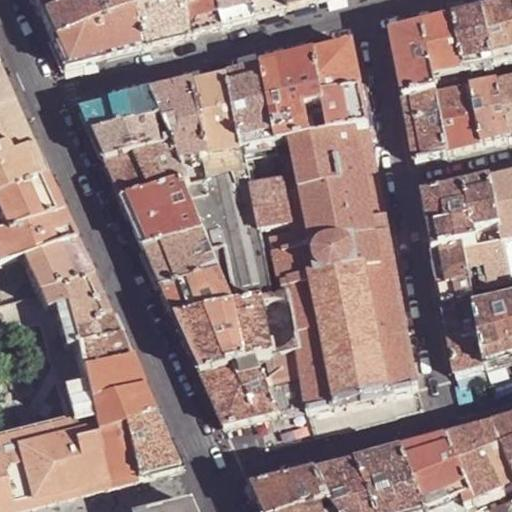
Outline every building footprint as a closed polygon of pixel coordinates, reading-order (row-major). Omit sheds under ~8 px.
[(31,0),(34,7),(39,17),(82,0),(31,0)] [(45,32),(50,42),(131,11),(153,2),(152,0),(82,0),(39,17),(45,32)] [(131,11),(141,52),(165,45),(184,40),(179,0),(158,0),(153,2),(131,11)] [(179,0),(184,40),(207,35),(220,31),(211,0),(179,0)] [(211,0),(220,31),(238,26),(251,23),(245,0),(211,0)] [(282,14),(278,0),(245,0),(251,23),(270,18),(282,14)] [(278,0),(282,14),(299,10),(315,6),(313,0),(278,0)] [(511,65),(511,5),(499,9),(483,13),(494,70),(511,65)] [(105,61),(141,52),(131,11),(50,42),(57,58),(63,72),(105,61)] [(496,79),(494,70),(483,13),(468,17),(453,20),(466,84),(466,85),(469,84),(496,79)] [(423,28),(435,90),(466,84),(453,20),(438,24),(423,28)] [(435,90),(423,28),(392,36),(398,71),(403,102),(436,96),(435,90)] [(353,47),(315,57),(323,101),(362,93),(357,69),(353,47)] [(276,67),(263,71),(277,148),(291,146),(313,141),(308,112),(324,109),(323,101),(315,57),(288,64),(276,67)] [(277,148),(263,71),(246,75),(228,80),(243,156),(277,149),(277,148)] [(0,196),(46,178),(38,161),(25,131),(10,98),(0,75),(0,196)] [(509,144),(498,87),(497,83),(496,79),(469,84),(482,150),(495,147),(509,144)] [(243,156),(228,80),(212,84),(194,89),(208,161),(209,162),(243,156)] [(511,83),(498,87),(509,144),(511,143),(511,83)] [(436,96),(448,159),(467,154),(482,150),(469,84),(466,85),(466,84),(435,90),(436,96)] [(208,161),(194,89),(173,94),(154,99),(164,126),(174,152),(180,167),(201,164),(201,162),(208,161)] [(364,105),(362,93),(323,101),(324,109),(325,116),(324,116),(328,138),(356,133),(369,130),(364,105)] [(416,166),(448,159),(436,96),(403,102),(410,136),(416,166)] [(122,107),(84,117),(89,127),(95,142),(158,128),(164,126),(154,99),(122,107)] [(318,140),(328,138),(324,116),(315,118),(318,140)] [(158,128),(164,154),(174,152),(164,126),(158,128)] [(101,155),(107,168),(164,154),(158,128),(95,142),(101,155)] [(369,130),(356,133),(372,220),(386,218),(369,130)] [(311,417),(335,411),(335,414),(347,411),(347,412),(383,404),(382,402),(395,400),(395,397),(420,392),(386,218),(372,220),(356,133),(328,138),(318,140),(313,141),(291,146),(298,185),(285,188),(292,229),(294,240),(272,244),(274,262),(279,285),(283,285),(286,298),(298,356),(309,410),(311,417)] [(277,148),(277,149),(279,155),(284,182),(285,188),(298,185),(291,146),(277,148)] [(277,149),(243,156),(246,166),(250,190),(251,194),(285,188),(284,182),(256,187),(250,160),(279,155),(277,149)] [(164,154),(107,168),(117,191),(124,205),(183,190),(188,188),(180,167),(174,152),(164,154)] [(243,156),(209,162),(208,161),(201,162),(201,164),(205,185),(188,188),(183,190),(203,238),(210,254),(224,252),(230,278),(238,309),(274,301),(267,264),(265,264),(259,235),(251,194),(250,190),(246,166),(243,156)] [(0,236),(62,215),(52,193),(46,178),(0,196),(0,236)] [(511,178),(492,184),(501,233),(504,244),(505,247),(511,245),(511,178)] [(429,232),(433,256),(464,251),(478,248),(476,238),(501,233),(492,184),(423,201),(429,232)] [(251,194),(259,235),(270,232),(292,229),(285,188),(251,194)] [(183,190),(124,205),(136,233),(145,254),(203,238),(183,190)] [(0,268),(22,261),(75,244),(67,226),(62,215),(0,236),(0,268)] [(292,229),(270,232),(272,244),(294,240),(292,229)] [(203,238),(145,254),(157,279),(164,294),(221,280),(210,254),(203,238)] [(75,244),(22,261),(30,276),(82,260),(75,244)] [(478,248),(464,251),(474,303),(487,373),(511,364),(511,279),(507,257),(505,247),(504,244),(478,248)] [(439,285),(443,309),(474,303),(464,251),(433,256),(439,285)] [(210,254),(221,280),(223,280),(230,278),(224,252),(210,254)] [(82,260),(30,276),(40,296),(57,290),(91,280),(82,260)] [(68,330),(109,319),(99,296),(91,280),(57,290),(68,330)] [(221,280),(164,294),(170,308),(176,322),(234,310),(223,280),(221,280)] [(57,290),(40,296),(0,307),(0,511),(34,511),(108,493),(95,436),(87,407),(80,376),(73,350),(68,330),(57,290)] [(234,310),(176,322),(189,352),(201,379),(257,365),(265,363),(273,361),(273,363),(298,356),(286,298),(274,301),(238,309),(234,310)] [(443,309),(457,381),(471,377),(487,373),(474,303),(443,309)] [(73,350),(118,339),(112,325),(109,319),(68,330),(73,350)] [(80,376),(128,363),(122,347),(118,339),(73,350),(80,376)] [(240,428),(281,417),(309,410),(298,356),(273,363),(273,361),(265,363),(271,386),(267,387),(257,365),(201,379),(214,406),(225,432),(240,428)] [(87,407),(143,395),(135,378),(128,363),(80,376),(87,407)] [(122,428),(153,419),(149,408),(143,395),(87,407),(95,436),(122,428)] [(145,484),(179,475),(162,439),(153,419),(122,428),(136,486),(145,484)] [(511,425),(493,430),(511,473),(511,425)] [(122,428),(95,436),(108,493),(122,490),(136,486),(122,428)] [(511,493),(511,473),(493,430),(466,437),(447,441),(472,500),(476,509),(511,493)] [(442,511),(472,500),(447,441),(425,448),(403,454),(426,511),(442,511)] [(378,460),(358,465),(376,511),(426,511),(403,454),(378,460)] [(335,471),(317,476),(331,509),(333,511),(376,511),(358,465),(335,471)] [(253,493),(261,511),(319,511),(331,509),(317,476),(288,484),(253,493)] [(511,511),(511,493),(476,509),(477,511),(511,511)] [(477,511),(476,509),(472,500),(442,511),(477,511)]
